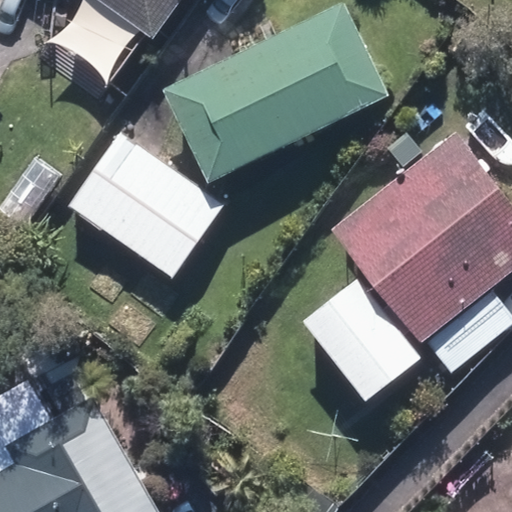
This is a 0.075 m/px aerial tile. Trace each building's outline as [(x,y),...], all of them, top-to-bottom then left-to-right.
[(109,0),(157,33),(180,0),(109,0)] [(170,90),(213,179),(393,92),(349,1),(170,90)] [(511,193),(458,127),(336,227),(454,373),(511,325),(511,306),(494,285),(511,270),(511,193)] [(76,202),(176,275),(227,205),(126,132),(76,202)] [(367,269),(314,312),(381,396),(434,354),(367,269)] [(11,444),(51,511),(162,511),(94,395),(11,444)]
